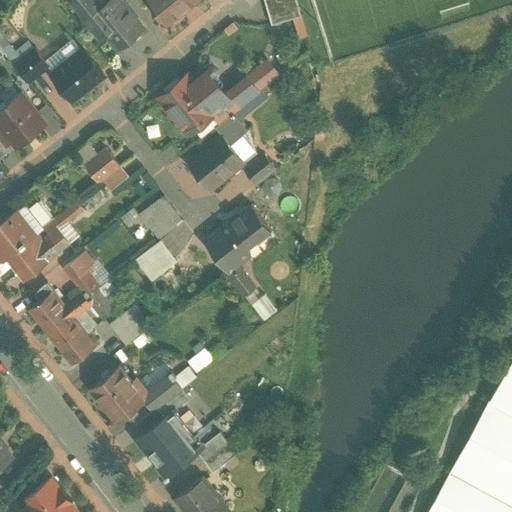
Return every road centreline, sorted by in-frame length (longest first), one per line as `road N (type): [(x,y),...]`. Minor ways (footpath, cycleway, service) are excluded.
road 1 (residential): [(0,342),(136,511)]
road 2 (residential): [(246,1),(106,104)]
road 3 (residential): [(196,216),(106,104)]
road 4 (residential): [(106,104),(0,188)]
